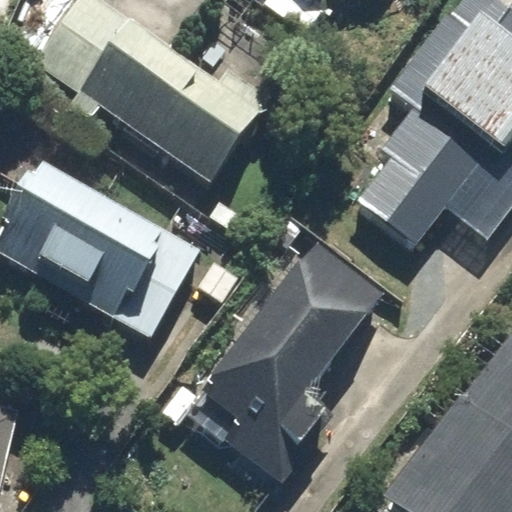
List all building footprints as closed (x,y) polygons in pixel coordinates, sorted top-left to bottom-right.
[(343,216),(403,262),(434,222),(477,254),(511,208),(511,25),(478,0),(467,0),(348,157),(374,176),(343,216)] [(352,0),(367,10),(374,0),(352,0)] [(82,7),(28,81),(197,201),(251,128),(82,7)] [(35,183),(0,241),(0,279),(133,359),(185,273),(35,183)] [(376,320),(303,264),(184,420),(257,475),(376,320)] [(511,511),(511,356),(503,350),(386,511),(511,511)]
